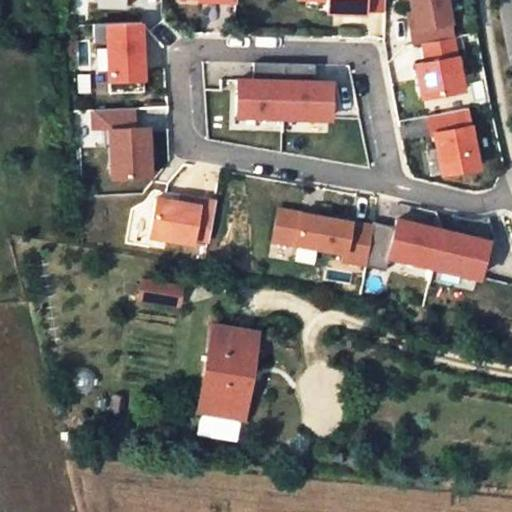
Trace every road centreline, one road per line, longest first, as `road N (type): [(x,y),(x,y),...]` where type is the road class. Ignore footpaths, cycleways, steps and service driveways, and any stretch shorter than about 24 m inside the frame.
road 1 (residential): [(393,189),(184,146),(178,59),(186,49),(365,54)]
road 2 (residential): [(365,54),(393,189)]
road 3 (residential): [(511,193),(471,204),(393,189)]
